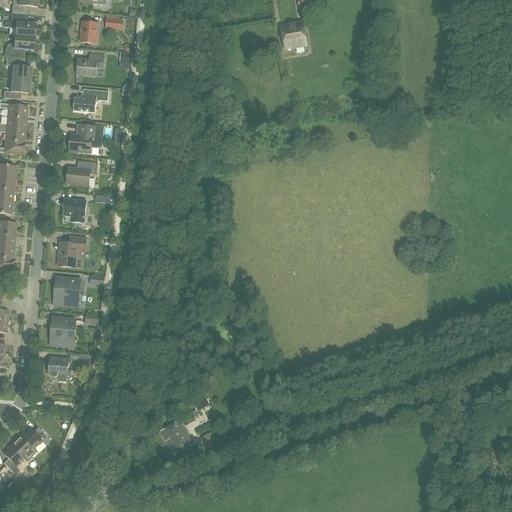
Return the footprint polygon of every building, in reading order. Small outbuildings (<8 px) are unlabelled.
[(11,14),(25,16),(26,16),(27,7),(38,8),(39,0),(14,0),(13,14),(12,14),(11,14)] [(298,0),(300,9),(319,5),(317,0),(298,0)] [(37,26),(24,24),(25,16),(11,14),(11,23),(5,22),(4,28),(17,29),(16,36),(35,38),(37,26)] [(108,20),(107,28),(123,30),(124,22),(108,20)] [(81,43),(97,44),(100,24),(83,23),(81,43)] [(307,48),(304,23),(291,24),(291,25),(282,26),(285,50),(294,48),(294,49),(307,48)] [(7,58),(22,59),(20,59),(21,50),(34,51),(35,38),(16,36),(15,44),(7,45),(7,48),(6,48),(6,54),(1,53),(1,56),(6,57),(7,58)] [(120,53),(119,65),(129,66),(131,67),(132,67),(133,55),(120,53)] [(78,75),(96,77),(97,68),(104,69),(105,56),(93,55),(92,62),(80,61),(78,75)] [(14,67),(13,80),(31,81),(33,68),(21,67),(22,59),(7,58),(6,66),(14,67)] [(30,94),(31,81),(13,80),(11,92),(5,92),(4,99),(18,101),(18,93),(30,94)] [(75,112),(97,114),(98,104),(101,102),(109,103),(110,92),(92,91),(91,97),(87,96),(84,99),(76,99),(75,112)] [(9,110),(8,118),(28,120),(29,107),(1,105),(0,109),(9,110)] [(0,124),(0,128),(27,131),(28,120),(8,118),(7,126),(0,124)] [(92,153),(92,148),(100,149),(102,147),(104,128),(81,126),(80,137),(73,136),(71,152),(92,153)] [(0,133),(7,134),(6,141),(26,143),(27,131),(0,128),(0,133)] [(115,130),(114,142),(122,143),(123,130),(115,130)] [(0,153),(24,156),(26,143),(6,141),(5,149),(0,148),(0,153)] [(111,168),(110,175),(117,176),(118,161),(115,161),(114,162),(111,161),(107,161),(107,165),(110,165),(114,165),(114,168),(111,168)] [(68,185),(90,187),(91,175),(98,176),(99,164),(90,163),(89,170),(70,168),(68,185)] [(0,177),(16,179),(18,167),(0,165),(0,177)] [(0,189),(15,191),(16,179),(0,177),(0,189)] [(0,201),(14,203),(15,191),(0,189),(0,201)] [(97,196),(96,203),(115,205),(116,198),(97,196)] [(0,213),(12,215),(14,203),(0,201),(0,213)] [(65,216),(74,216),(73,223),(85,224),(85,219),(87,219),(88,217),(86,217),(87,203),(66,201),(65,216)] [(0,234),(16,236),(17,224),(0,222),(0,234)] [(0,246),(15,248),(16,236),(0,234),(0,246)] [(60,267),(77,269),(78,253),(86,254),(87,240),(71,238),(70,245),(62,244),(60,267)] [(0,258),(14,260),(15,248),(0,246),(0,258)] [(0,271),(13,272),(14,260),(0,258),(0,271)] [(92,276),(91,285),(105,287),(106,277),(92,276)] [(81,282),(58,280),(56,299),(55,306),(78,308),(79,301),(81,282)] [(9,311),(2,311),(0,310),(0,321),(8,322),(9,311)] [(87,314),(86,325),(100,326),(101,316),(87,314)] [(76,321),(55,319),(53,339),(52,347),(73,349),(74,341),(76,321)] [(81,356),(80,362),(81,362),(85,362),(84,372),(91,373),(95,356),(81,355),(81,356)] [(50,358),(48,373),(52,374),(52,375),(52,376),(52,377),(53,377),(55,378),(56,378),(59,382),(67,383),(67,380),(70,380),(72,378),(71,376),(72,371),(68,371),(69,361),(69,359),(68,359),(50,358)] [(208,394),(192,402),(198,412),(211,405),(210,404),(213,403),(208,394)] [(174,455),(193,444),(180,421),(160,432),(174,455)] [(17,441),(34,459),(39,454),(35,450),(43,442),(47,446),(52,441),(40,429),(36,434),(32,430),(24,438),(22,436),(17,441)] [(5,464),(17,476),(21,471),(17,468),(26,460),(30,464),(34,459),(17,441),(13,446),(13,447),(5,455),(10,459),(5,464)] [(20,491),(16,500),(23,502),(27,494),(20,491)]
